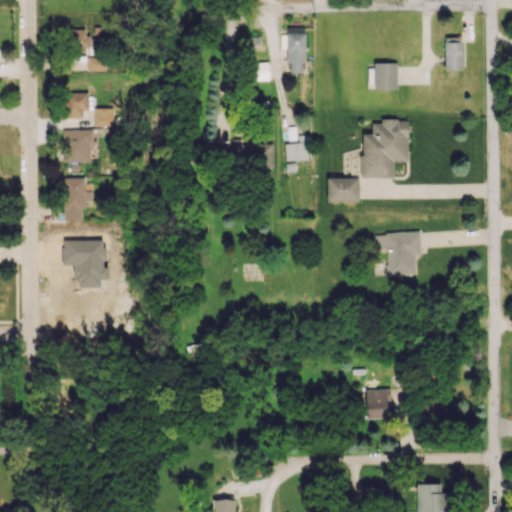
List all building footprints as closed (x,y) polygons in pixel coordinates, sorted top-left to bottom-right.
[(303,27),(286,27),(286,72),(303,72),(303,27)] [(87,29),(69,29),(69,54),(87,53),(87,29)] [(461,37),(444,37),(443,68),(460,69),(461,37)] [(86,70),(104,69),(103,57),(86,57),(86,70)] [(396,89),(396,63),(373,62),(373,89),(396,89)] [(81,118),(81,110),(87,110),(86,92),(62,93),(63,118),(81,118)] [(93,107),(94,126),(117,125),(116,106),(93,107)] [(360,177),(393,177),(393,161),(407,161),(407,119),(379,119),(379,122),(371,122),(371,133),(360,133),(360,177)] [(91,161),(90,129),(65,129),(66,162),(91,161)] [(272,143),(241,143),(241,139),(232,139),(232,165),(271,166),(272,143)] [(306,142),(284,142),(284,160),(306,159),(306,142)] [(85,222),(83,177),(62,178),(64,223),(85,222)] [(357,201),(357,177),(326,177),(326,201),(357,201)] [(385,248),(386,276),(415,275),(414,255),(420,255),(419,231),(373,233),(374,249),(385,248)] [(389,389),(364,388),(364,417),(389,418),(389,389)] [(418,422),(444,422),(445,397),(419,397),(418,422)] [(373,483),(374,497),(391,497),(391,482),(373,483)] [(415,511),(444,511),(445,492),(440,492),(440,483),(415,483),(415,511)] [(212,511),(233,511),(234,498),(213,499),(212,511)]
